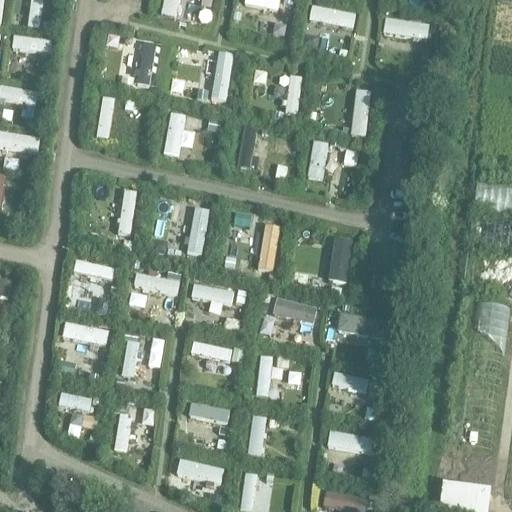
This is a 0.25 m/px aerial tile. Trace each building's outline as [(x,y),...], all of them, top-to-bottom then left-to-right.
[(29,0),(25,30),(39,32),(43,0),(29,0)] [(163,0),(160,15),(174,18),(177,0),(163,0)] [(242,0),(241,8),(276,12),(277,0),(242,0)] [(355,14),(309,9),(307,26),(353,31),(355,14)] [(384,23),(383,36),(427,41),(428,28),(384,23)] [(12,38),(10,52),(48,58),(50,44),(12,38)] [(145,44),(137,86),(150,89),(158,47),(145,44)] [(233,60),(217,57),(208,104),(224,107),(233,60)] [(300,81),(287,79),(283,116),(295,117),(300,81)] [(0,102),(37,108),(38,95),(0,89),(0,102)] [(372,95),(355,92),(349,138),(367,140),(372,95)] [(96,140),(108,142),(115,102),(103,100),(96,140)] [(164,154),(180,157),(187,119),(171,116),(164,154)] [(256,133),(242,130),(235,168),(249,170),(256,133)] [(0,135),(0,151),(36,156),(38,141),(0,135)] [(328,145),(313,142),(306,180),(321,183),(328,145)] [(137,197),(123,194),(115,238),(129,241),(137,197)] [(208,212),(194,209),(186,256),(200,259),(208,212)] [(91,234),(107,236),(109,224),(93,222),(91,234)] [(279,230),(264,227),(255,274),(271,276),(279,230)] [(351,245),(335,242),(327,282),(344,285),(351,245)] [(75,276),(111,283),(113,271),(77,264),(75,276)] [(133,289),(174,297),(176,285),(135,277),(133,289)] [(0,282),(0,300),(6,302),(10,285),(0,282)] [(190,301),(229,309),(232,293),(192,286),(190,301)] [(134,292),(131,304),(146,308),(149,296),(134,292)] [(272,318),(313,326),(316,311),(275,303),(272,318)] [(461,482),(491,485),(509,306),(479,303),(461,482)] [(335,331),(382,340),(385,326),(338,317),(335,331)] [(61,340),(105,348),(108,335),(63,327),(61,340)] [(149,366),(161,368),(166,340),(154,338),(149,366)] [(126,344),(120,378),(133,381),(139,346),(126,344)] [(232,352),(191,345),(189,359),(230,367),(232,352)] [(272,360),(260,359),(256,398),(268,400),(272,360)] [(329,388),(367,396),(370,381),(332,374),(329,388)] [(57,409),(89,415),(91,401),(60,395),(57,409)] [(228,423),(230,410),(189,403),(186,415),(228,423)] [(69,437),(81,438),(84,415),(72,413),(69,437)] [(113,453),(126,456),(132,420),(119,418),(113,453)] [(264,420),(251,419),(248,456),(260,458),(264,420)] [(327,447),(373,456),(375,443),(330,434),(327,447)] [(220,473),(181,466),(179,478),(218,485),(220,473)] [(252,511),(256,479),(245,478),(241,511),(252,511)] [(443,483),(441,511),(491,511),(492,486),(443,483)] [(319,510),(329,511),(363,511),(366,504),(322,495),(319,510)]
